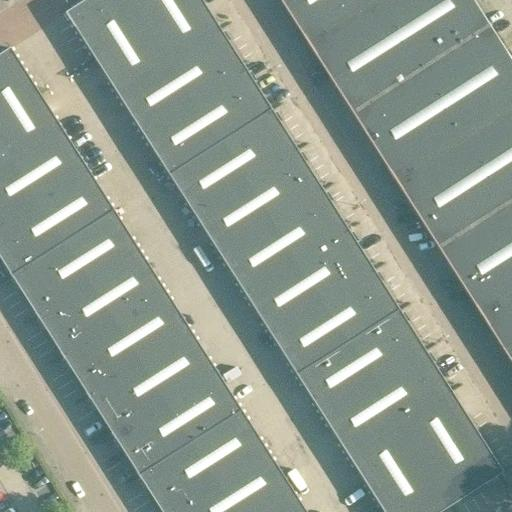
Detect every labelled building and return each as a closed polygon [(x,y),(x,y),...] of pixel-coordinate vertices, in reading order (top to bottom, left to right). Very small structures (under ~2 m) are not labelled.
[(75,27),(116,92),(171,57),(134,0),(86,0),(73,9),(81,23),(75,27)] [(134,0),(171,57),(219,26),(201,0),(134,0)] [(279,0),(309,46),(381,0),(279,0)] [(381,0),(309,46),(353,114),(490,27),(472,0),(381,0)] [(81,23),(73,9),(66,13),(75,27),(81,23)] [(245,67),(219,26),(171,57),(116,92),(142,133),(245,67)] [(511,107),(511,61),(490,27),(353,114),(396,182),(511,107)] [(61,127),(11,48),(0,55),(0,145),(9,160),(61,127)] [(142,133),(168,174),(271,108),(245,67),(142,133)] [(511,107),(396,182),(439,249),(511,202),(511,107)] [(168,174),(194,215),(297,149),(271,108),(168,174)] [(9,160),(0,165),(0,223),(87,168),(61,127),(9,160)] [(0,165),(9,160),(0,145),(0,165)] [(220,256),(323,190),(297,149),(194,215),(220,256)] [(0,258),(10,274),(113,209),(87,168),(0,223),(0,258)] [(220,256),(246,297),(349,231),(323,190),(220,256)] [(511,298),(511,202),(439,249),(482,317),(511,298)] [(10,274),(36,315),(139,250),(113,209),(10,274)] [(375,272),(349,231),(246,297),(272,337),(375,272)] [(62,356),(165,291),(139,250),(36,315),(62,356)] [(272,337),(298,378),(401,313),(375,272),(272,337)] [(165,291),(62,356),(88,397),(191,331),(165,291)] [(511,298),(482,317),(511,363),(511,298)] [(401,313),(298,378),(324,419),(427,354),(401,313)] [(88,397),(114,438),(217,372),(191,331),(88,397)] [(350,460),(402,427),(453,395),(427,354),(324,419),(350,460)] [(140,479),(243,413),(217,372),(114,438),(140,479)] [(453,395),(402,427),(452,506),(503,473),(453,395)] [(140,479),(161,511),(178,511),(269,454),(243,413),(140,479)] [(383,511),(442,511),(452,506),(402,427),(350,460),(383,511)] [(268,511),(295,495),(269,454),(178,511),(268,511)] [(306,511),(295,495),(268,511),(306,511)]
